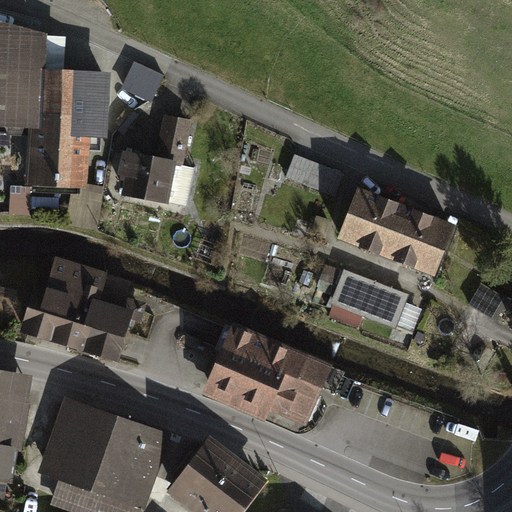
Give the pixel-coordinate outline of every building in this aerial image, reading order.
[(0,25),(0,123),(36,125),(33,181),(79,183),(82,128),(100,129),(102,124),(105,78),(39,75),(41,37),(0,25)] [(164,76),(135,62),(123,86),(153,100),(164,76)] [(121,175),(130,177),(127,194),(186,206),(194,168),(179,165),(188,123),(167,119),(159,159),(125,153),(121,175)] [(343,174),(296,156),(287,177),(335,195),(343,174)] [(342,237),(388,255),(406,209),(360,191),(342,237)] [(452,226),(406,209),(388,255),(434,273),(452,226)] [(511,247),(509,246),(498,266),(511,274),(511,247)] [(33,305),(25,330),(71,344),(118,358),(131,316),(135,318),(139,319),(142,307),(118,297),(101,291),(105,276),(57,261),(47,292),(51,293),(46,309),(33,305)] [(340,271),(325,266),(321,278),(335,283),(340,271)] [(335,283),(321,278),(318,287),(338,294),(345,274),(340,271),(335,283)] [(361,278),(346,272),(345,274),(338,294),(329,316),(357,327),(362,313),(395,325),(403,302),(406,296),(391,290),(383,310),(379,308),(382,298),(361,290),(357,301),(352,299),(361,278)] [(391,290),(361,278),(352,299),(357,301),(361,290),(382,298),(379,308),(383,310),(391,290)] [(481,283),(468,305),(498,323),(511,301),(481,283)] [(403,302),(395,325),(411,332),(420,309),(403,302)] [(234,325),(210,383),(268,407),(305,422),(329,366),(234,325)] [(26,378),(0,373),(0,475),(8,477),(25,383),(26,378)] [(89,410),(71,406),(49,468),(66,476),(128,498),(151,432),(89,410)] [(236,511),(260,482),(210,444),(175,489),(205,511),(236,511)] [(0,475),(0,495),(5,496),(8,477),(0,475)]
